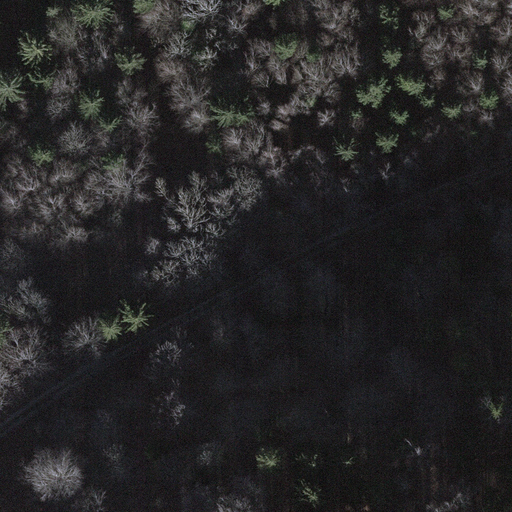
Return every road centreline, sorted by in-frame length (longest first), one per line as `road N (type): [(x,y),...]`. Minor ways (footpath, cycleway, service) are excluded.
road 1 (track): [(511,166),(159,334),(0,440)]
road 2 (track): [(0,308),(197,257),(340,248)]
road 3 (track): [(511,458),(404,511)]
